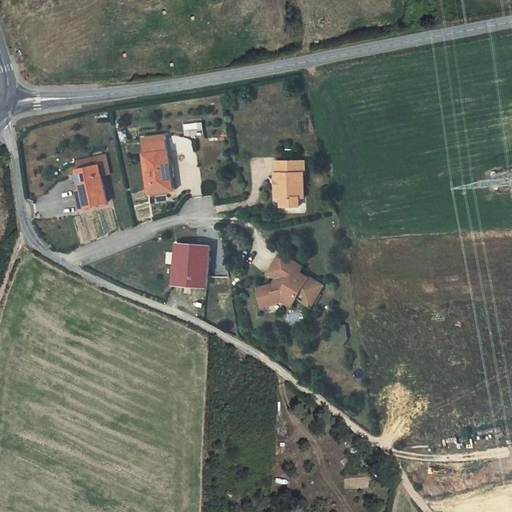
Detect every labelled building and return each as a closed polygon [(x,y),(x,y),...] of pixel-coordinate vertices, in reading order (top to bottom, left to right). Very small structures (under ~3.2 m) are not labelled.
[(154,162),(152,154),(130,158),(137,197),(162,192),(157,162),(154,162)] [(294,172),(292,160),(262,161),(262,174),(266,174),(267,183),(270,183),(270,188),(263,188),(263,201),(268,201),(269,208),(288,207),(288,196),(293,196),(291,172),(294,172)] [(94,205),(87,167),(65,171),(67,185),(64,186),(68,209),(94,205)] [(195,291),(197,252),(164,249),(162,288),(195,291)] [(271,251),(261,263),(271,272),(262,284),(259,281),(244,285),(246,295),(258,292),(260,299),(266,297),(274,304),(281,297),(285,292),(290,296),(287,299),(295,306),(296,305),(303,297),(309,290),(296,278),(295,279),(287,273),(282,269),(286,264),(271,251)] [(259,281),(262,284),(271,272),(261,263),(256,269),(264,276),(259,281)] [(286,264),(282,269),(287,273),(291,268),(286,264)] [(246,295),(248,303),(260,300),(260,299),(258,292),(246,295)] [(285,292),(281,297),(294,308),(295,306),(287,299),(290,296),(285,292)] [(303,297),(296,305),(298,307),(305,299),(303,297)] [(369,488),(369,478),(346,478),(346,488),(369,488)]
